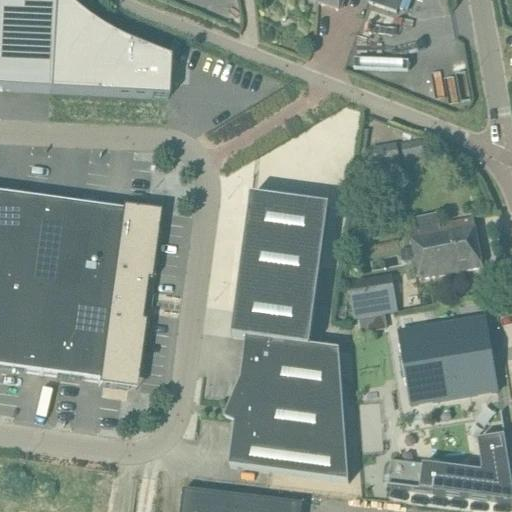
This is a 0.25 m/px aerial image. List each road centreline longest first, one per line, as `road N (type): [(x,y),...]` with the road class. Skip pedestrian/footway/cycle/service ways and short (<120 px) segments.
road 1 (residential): [(0,135),(183,147),(206,163),(215,188),(182,416),(172,437),(148,452),(110,457),(0,439)]
road 2 (residential): [(511,164),(128,0)]
road 3 (residential): [(511,161),(488,0)]
